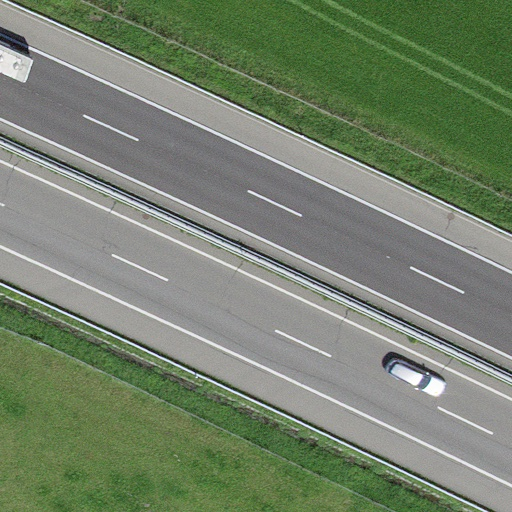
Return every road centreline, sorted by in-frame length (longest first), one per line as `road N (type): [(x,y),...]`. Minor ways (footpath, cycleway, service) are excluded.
road 1 (motorway): [(0,206),(511,445)]
road 2 (motorway): [(511,315),(0,77)]
